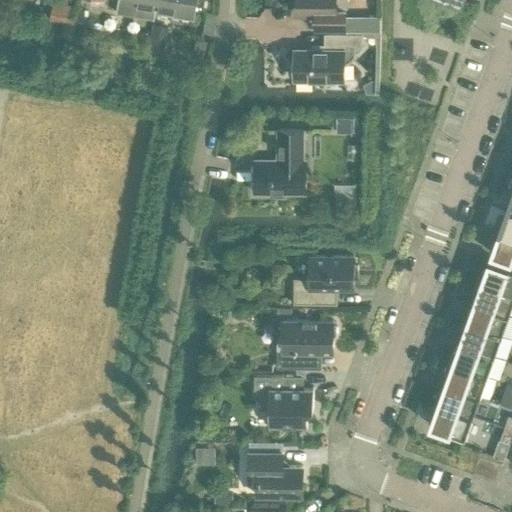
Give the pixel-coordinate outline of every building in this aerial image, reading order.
[(156,11),(157,0),(118,0),(118,5),(156,11)] [(196,0),(157,0),(156,11),(193,18),(196,0)] [(336,0),(296,0),(296,13),(316,13),(316,25),(346,25),(346,13),(336,13),(336,0)] [(50,6),(46,23),(71,29),(75,11),(50,6)] [(296,69),(296,77),(325,77),(327,81),(335,82),(337,78),(344,78),(344,60),(347,60),(351,56),(351,51),(356,51),(362,46),(362,34),(326,33),(326,46),(316,46),(316,49),(296,49),(296,57),(292,59),(292,67),(296,69)] [(76,123),(73,136),(96,141),(99,127),(128,133),(133,107),(85,98),(80,123),(76,123)] [(338,129),(360,128),(359,113),(337,114),(338,129)] [(255,158),(255,191),(271,191),(271,194),(284,194),(284,191),(306,191),(307,159),(303,159),(304,128),(278,128),(278,159),(255,158)] [(69,176),(64,201),(112,211),(117,185),(89,180),(91,166),(68,161),(65,175),(69,176)] [(511,212),(506,210),(504,218),(502,218),(500,220),(499,222),(497,225),(496,228),(495,229),(511,235),(511,212)] [(511,259),(511,235),(495,229),(494,232),(494,235),(494,238),(493,241),(494,243),(495,243),(492,252),(511,259)] [(49,257),(46,270),(69,275),(72,261),(101,267),(106,241),(58,231),(55,244),(52,258),(49,257)] [(338,287),(354,287),(354,255),(310,255),(310,277),(294,276),(294,303),(337,303),(338,287)] [(478,278),(478,279),(511,291),(511,267),(489,259),(486,268),(485,268),(483,270),(481,272),(480,275),(478,278)] [(510,314),(511,306),(511,291),(478,279),(477,282),(476,285),(476,288),(476,291),(476,293),(477,293),(474,301),(510,314)] [(40,291),(35,313),(51,317),(47,337),(96,347),(101,317),(76,312),(79,298),(40,291)] [(502,334),(510,314),(474,301),(471,309),(470,308),(468,311),(467,313),(465,316),(464,318),(463,320),(502,334)] [(334,324),(334,319),(283,319),(283,320),(284,320),(284,348),(278,348),(278,367),(311,367),(312,350),(333,350),(334,335),(338,333),(338,326),(334,324)] [(495,354),(502,334),(463,320),(462,323),(462,326),(461,329),(461,332),(461,334),(462,334),(460,342),(495,354)] [(488,375),(495,354),(460,342),(457,350),(456,349),(454,351),(452,354),(450,356),(449,359),(449,361),(488,375)] [(481,395),(488,375),(449,361),(448,364),(447,367),(447,370),(447,373),(447,374),(448,375),(445,383),(481,395)] [(45,365),(36,408),(75,416),(78,402),(103,407),(104,403),(108,404),(112,383),(108,382),(109,378),(45,365)] [(314,407),(314,386),(313,386),(313,388),(284,387),(284,375),(254,374),(254,376),(255,376),(255,396),(262,403),(269,403),(269,425),(270,425),(270,423),(284,423),(289,418),(294,424),(306,424),(306,425),(308,425),(308,413),(314,407)] [(473,415),(481,395),(445,383),(442,390),(441,390),(439,392),(438,394),(436,397),(435,400),(434,402),(473,415)] [(466,437),(473,415),(434,402),(433,404),(433,407),(432,410),(432,413),(432,415),(433,415),(430,424),(448,430),(447,434),(462,440),(464,436),(466,437)] [(511,440),(511,436),(511,429),(504,426),(501,437),(511,440)] [(37,443),(32,469),(80,479),(86,453),(57,447),(60,433),(36,428),(34,442),(37,443)] [(218,459),(217,443),(198,443),(198,460),(218,459)] [(303,495),(303,465),(283,465),(283,451),(249,450),(249,465),(257,466),(257,494),(303,495)]
